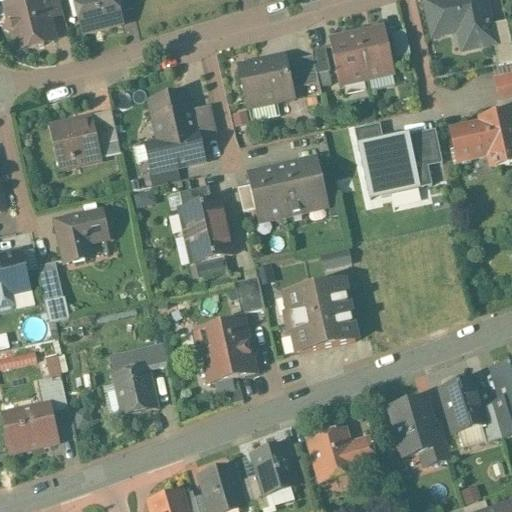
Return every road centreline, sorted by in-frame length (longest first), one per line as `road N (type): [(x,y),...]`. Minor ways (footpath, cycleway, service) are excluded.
road 1 (residential): [(511,324),(107,474)]
road 2 (residential): [(0,95),(339,0)]
